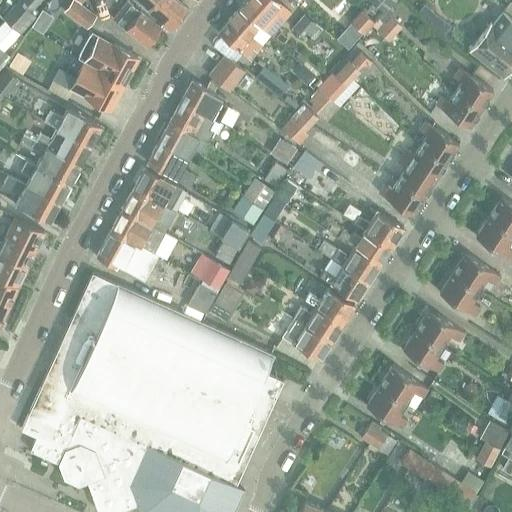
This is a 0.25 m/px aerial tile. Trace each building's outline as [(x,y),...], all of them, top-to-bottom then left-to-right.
[(19,0),(18,1),(35,16),(36,15),(35,14),(38,10),(34,7),(40,0),(19,0)] [(74,0),(70,0),(63,10),(86,26),(95,14),(74,0)] [(146,45),(160,26),(126,0),(115,15),(119,18),(116,21),(146,45)] [(137,0),(145,6),(170,28),(188,8),(178,0),(137,0)] [(258,24),(271,35),(287,16),(290,12),(276,0),(244,0),(238,7),(258,24)] [(370,0),(384,11),(390,7),(396,0),(370,0)] [(4,18),(6,20),(4,21),(19,34),(35,16),(18,1),(4,18)] [(217,31),(245,56),(250,59),(256,52),(263,45),(271,35),(258,24),(238,7),(217,31)] [(377,29),(376,30),(388,42),(403,25),(391,15),(395,11),(390,7),(384,11),(378,18),(383,22),(377,29)] [(32,25),(43,32),(54,16),(43,9),(32,25)] [(375,21),(361,9),(351,22),(364,33),(375,21)] [(304,12),(292,27),(304,38),(317,22),(304,12)] [(490,23),(469,50),(502,75),(511,62),(511,23),(499,14),(491,24),(490,23)] [(0,69),(5,62),(9,55),(4,50),(19,34),(4,21),(0,26),(0,69)] [(92,31),(78,57),(84,60),(85,61),(99,68),(98,69),(123,82),(138,55),(113,42),(113,43),(98,35),(92,31)] [(347,86),(361,71),(358,69),(365,61),(368,64),(372,60),(361,50),(350,62),(348,60),(334,75),(347,86)] [(223,55),(215,65),(208,75),(228,90),(243,70),(223,55)] [(59,68),(53,79),(84,95),(84,96),(109,109),(123,82),(98,69),(99,68),(85,61),(79,71),(76,77),(59,68)] [(280,96),(283,91),(288,85),(264,65),(255,76),(280,96)] [(461,81),(455,90),(481,108),(493,90),(459,67),(453,76),(461,81)] [(307,69),(300,77),(308,84),(315,76),(307,69)] [(0,78),(0,92),(4,96),(18,79),(6,70),(0,78)] [(331,72),(318,87),(320,88),(331,98),(334,101),(347,86),(334,75),(331,72)] [(191,80),(180,100),(214,119),(215,118),(219,120),(227,104),(223,102),(225,98),(191,80)] [(313,95),(324,106),(331,98),(320,88),(313,95)] [(435,103),(469,126),(481,108),(455,90),(448,100),(440,95),(435,103)] [(318,112),(324,106),(313,95),(309,99),(313,103),(310,106),(318,112)] [(180,100),(169,121),(198,136),(207,143),(207,142),(213,130),(217,132),(222,122),(219,120),(215,118),(214,119),(180,100)] [(297,110),(313,123),(319,117),(303,103),(297,110)] [(43,121),(56,127),(91,145),(101,126),(67,108),(62,116),(49,109),(43,121)] [(306,131),(313,123),(297,110),(291,117),(290,116),(280,127),(299,144),(309,134),(306,131)] [(427,134),(420,144),(446,160),(458,142),(425,120),(419,129),(427,134)] [(169,121),(158,141),(187,157),(192,146),(202,152),(207,143),(198,136),(169,121)] [(36,140),(80,164),(91,145),(56,127),(50,138),(40,132),(36,140)] [(41,155),(36,164),(36,165),(70,183),(80,164),(36,140),(35,141),(23,134),(18,143),(41,155)] [(296,148),(279,137),(269,152),(287,163),(296,148)] [(181,167),(187,157),(158,141),(146,162),(190,185),(195,175),(181,167)] [(401,156),(435,178),(446,160),(420,144),(414,153),(406,148),(401,156)] [(293,166),(309,178),(321,160),(305,149),(293,166)] [(404,169),(398,179),(423,195),(435,178),(401,156),(396,164),(404,169)] [(30,175),(26,184),(60,202),(70,183),(36,165),(36,164),(26,158),(21,170),(30,175)] [(276,186),(287,169),(275,161),(264,178),(276,186)] [(144,167),(133,188),(171,209),(183,188),(173,183),(144,167)] [(15,203),(49,222),(60,202),(26,184),(8,174),(3,182),(21,192),(15,203)] [(253,224),(275,190),(254,177),(243,194),(242,193),(232,210),(253,224)] [(286,178),(275,195),(286,202),(287,203),(298,186),(286,178)] [(378,192),(412,214),(423,195),(398,179),(391,188),(383,183),(378,192)] [(126,199),(122,209),(165,232),(169,225),(176,212),(171,209),(133,188),(126,199)] [(273,194),(263,212),(275,220),(286,202),(273,194)] [(511,203),(501,196),(488,216),(511,231),(511,203)] [(111,229),(140,245),(140,244),(155,252),(161,240),(165,232),(122,209),(111,229)] [(354,221),(365,228),(392,246),(403,228),(377,210),(369,222),(358,215),(354,221)] [(261,241),(275,220),(263,212),(250,234),(261,241)] [(228,215),(217,234),(240,247),(251,228),(228,215)] [(511,231),(488,216),(475,235),(510,258),(511,255),(511,231)] [(0,254),(27,268),(44,231),(15,217),(2,242),(0,241),(0,254)] [(337,236),(353,246),(380,264),(392,246),(365,228),(360,236),(352,231),(350,234),(342,229),(337,236)] [(111,229),(96,256),(116,267),(118,264),(144,278),(151,265),(134,256),(140,245),(111,229)] [(248,239),(239,256),(251,263),(261,246),(248,239)] [(324,239),(318,248),(331,257),(342,264),(368,282),(380,264),(353,246),(346,257),(343,255),(345,252),(337,247),(324,239)] [(229,263),(238,248),(223,240),(214,255),(229,263)] [(202,252),(191,271),(202,277),(220,286),(230,268),(213,258),(202,252)] [(464,252),(452,271),(478,289),(486,277),(495,283),(500,275),(464,252)] [(0,278),(18,287),(27,268),(0,254),(0,278)] [(238,286),(251,263),(239,256),(226,279),(238,286)] [(320,275),(356,300),(368,282),(342,264),(334,276),(324,269),(320,275)] [(471,301),(478,289),(452,271),(439,291),(474,314),(479,306),(471,301)] [(92,272),(21,428),(36,435),(29,449),(58,461),(64,477),(78,484),(87,481),(92,495),(109,489),(116,492),(123,509),(137,503),(140,511),(233,511),(244,488),(235,485),(283,380),(265,372),(273,354),(92,272)] [(0,325),(4,315),(18,287),(0,278),(0,325)] [(249,279),(244,288),(253,293),(255,289),(254,282),(249,279)] [(200,282),(188,303),(206,311),(217,292),(200,282)] [(210,310),(228,320),(243,292),(226,282),(210,310)] [(305,299),(316,306),(342,323),(354,304),(328,287),(321,299),(309,292),(305,299)] [(293,317),(295,318),(330,341),(342,323),(316,306),(312,312),(301,305),(298,310),(293,317)] [(428,308),(415,328),(442,345),(449,333),(458,339),(463,331),(428,308)] [(282,335),(319,359),(330,341),(295,318),(289,329),(286,328),(282,335)] [(434,357),(442,345),(415,328),(402,348),(438,371),(443,363),(434,357)] [(391,365),(379,384),(405,402),(413,390),(422,396),(427,388),(391,365)] [(465,385),(463,390),(465,395),(470,397),(475,394),(476,389),(474,385),(469,383),(465,385)] [(398,413),(405,402),(379,384),(366,404),(402,427),(407,419),(398,413)] [(511,424),(511,391),(508,400),(497,394),(487,412),(511,424)] [(485,440),(480,450),(494,459),(509,431),(489,420),(480,437),(485,440)] [(360,436),(387,452),(396,438),(369,422),(360,436)] [(409,448),(400,462),(425,478),(421,484),(431,489),(434,484),(470,507),(478,494),(476,493),(478,490),(462,479),(461,481),(409,448)] [(491,466),(494,459),(480,450),(476,459),(491,466)] [(462,479),(478,490),(484,481),(468,471),(462,479)] [(298,511),(325,511),(326,511),(303,500),(298,511)]
